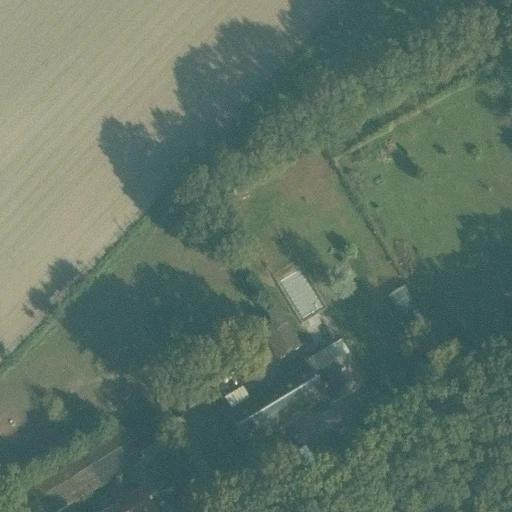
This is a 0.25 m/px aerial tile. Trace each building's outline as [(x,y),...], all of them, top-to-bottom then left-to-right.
[(277,278),(302,321),(324,308),(299,266),(277,278)] [(277,361),(300,348),(287,326),(264,339),(277,361)] [(429,328),(417,336),(426,352),(438,345),(429,328)] [(330,408),(364,388),(348,361),(323,375),(324,376),(315,382),(307,369),(229,417),(248,447),(326,400),(330,408)] [(197,385),(180,396),(188,409),(205,398),(197,385)] [(151,413),(124,429),(140,456),(167,440),(151,413)] [(182,421),(170,428),(189,462),(201,455),(182,421)] [(60,511),(141,463),(120,429),(6,499),(14,511),(60,511)] [(154,511),(143,494),(114,511),(154,511)]
